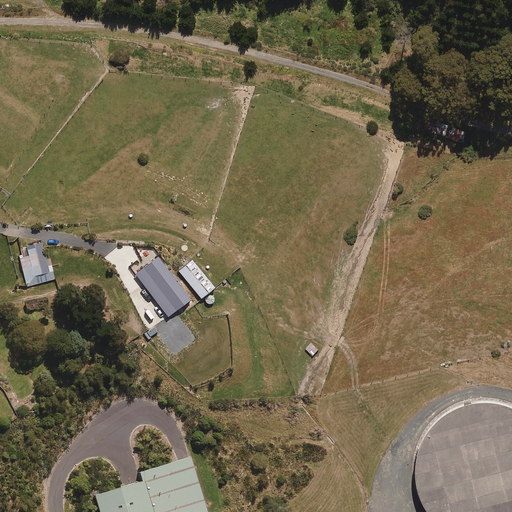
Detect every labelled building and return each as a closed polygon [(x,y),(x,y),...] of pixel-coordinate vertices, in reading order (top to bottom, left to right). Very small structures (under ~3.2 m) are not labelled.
[(466,129),(428,118),(424,131),(462,142),(466,129)] [(22,255),(19,256),(26,286),(56,279),(50,258),(47,259),(43,242),(27,246),(26,248),(21,249),(22,255)] [(189,298),(159,255),(135,271),(165,314),(189,298)] [(214,289),(194,260),(179,270),(199,299),(214,289)] [(311,342),(305,348),(313,356),(319,349),(311,342)] [(511,511),(511,404),(510,403),(498,399),(485,398),(473,398),(461,401),(449,406),(439,413),(430,421),(422,431),(416,442),(413,454),(411,466),(412,479),(414,491),(419,502),(425,511),(511,511)] [(209,511),(192,453),(189,454),(139,468),(144,483),(123,489),(97,497),(101,511),(209,511)]
